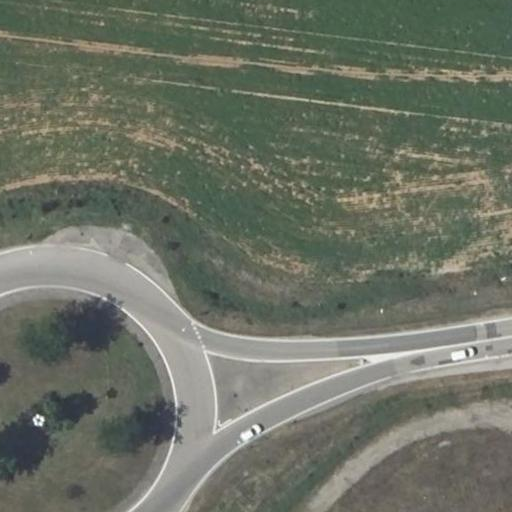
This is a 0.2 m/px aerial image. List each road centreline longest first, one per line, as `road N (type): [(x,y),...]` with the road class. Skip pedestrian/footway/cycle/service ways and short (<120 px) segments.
road 1 (primary): [(196,449),(438,349)]
road 2 (primary): [(438,349),(244,348),(181,336)]
road 3 (primary): [(181,336),(153,302),(117,277),(75,263),(0,271)]
